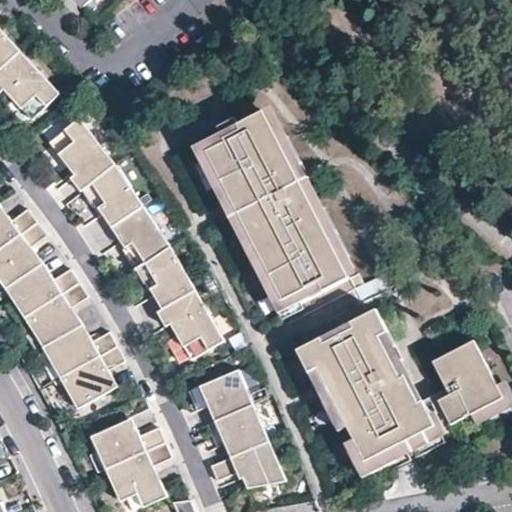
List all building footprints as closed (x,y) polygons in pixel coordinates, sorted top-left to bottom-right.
[(0,71),(25,49),(0,22),(0,71)] [(62,90),(25,49),(0,71),(0,79),(23,105),(34,117),(62,90)] [(350,275),(265,108),(194,144),(279,311),(350,275)] [(119,163),(82,116),(51,139),(86,187),(83,189),(84,191),(119,163)] [(119,163),(84,191),(98,208),(99,207),(114,227),(147,205),(119,163)] [(0,200),(0,250),(39,222),(28,207),(10,221),(0,208),(0,205),(2,204),(0,200)] [(147,205),(114,227),(125,244),(123,246),(138,270),(174,246),(147,205)] [(0,276),(8,288),(43,266),(42,264),(29,248),(48,233),(39,222),(0,250),(0,276)] [(174,246),(138,270),(149,289),(151,288),(164,309),(199,289),(174,246)] [(27,317),(81,283),(71,267),(52,280),(43,266),(8,288),(27,317)] [(45,347),(83,326),(71,307),(89,295),(81,283),(27,317),(45,347)] [(199,289),(164,309),(171,322),(192,358),(227,338),(199,289)] [(420,400),(406,373),(401,375),(395,362),(403,357),(377,306),(298,347),(366,480),(445,440),(424,398),(420,400)] [(63,378),(119,347),(110,331),(92,342),(83,326),(45,347),(63,378)] [(503,396),(473,338),(432,359),(449,392),(438,398),(451,422),(503,396)] [(80,388),(89,404),(118,387),(109,371),(127,360),(119,347),(63,378),(72,393),(80,388)] [(239,368),(189,389),(198,409),(209,404),(231,455),(212,464),(218,479),(238,470),(241,476),(244,475),(248,486),(287,479),(239,368)] [(143,505),(166,494),(153,463),(171,455),(167,443),(158,425),(134,435),(128,418),(91,435),(105,467),(110,465),(124,497),(136,491),(143,505)] [(0,511),(8,511),(4,502),(0,504),(0,511)]
